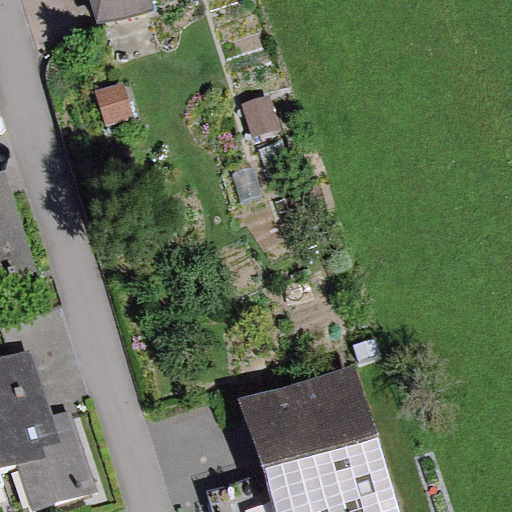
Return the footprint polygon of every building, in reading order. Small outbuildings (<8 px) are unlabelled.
[(87,0),(98,31),(156,13),(154,5),(169,0),(87,0)] [(124,87),(96,96),(107,130),(136,121),(124,87)] [(280,133),(270,99),(242,108),(252,142),(280,133)] [(0,177),(0,286),(38,275),(6,175),(0,177)] [(34,353),(0,363),(0,477),(20,471),(33,511),(42,511),(99,494),(74,414),(55,420),(34,353)] [(399,511),(356,373),(237,410),(260,481),(198,500),(201,511),(399,511)]
